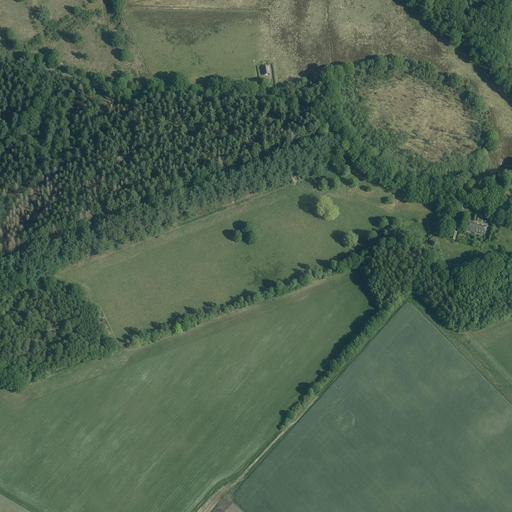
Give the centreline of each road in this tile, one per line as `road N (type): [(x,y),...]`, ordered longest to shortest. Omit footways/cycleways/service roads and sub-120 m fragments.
road 1 (track): [(332,134),(0,265)]
road 2 (track): [(0,230),(55,140),(49,70)]
road 3 (track): [(511,84),(416,0)]
